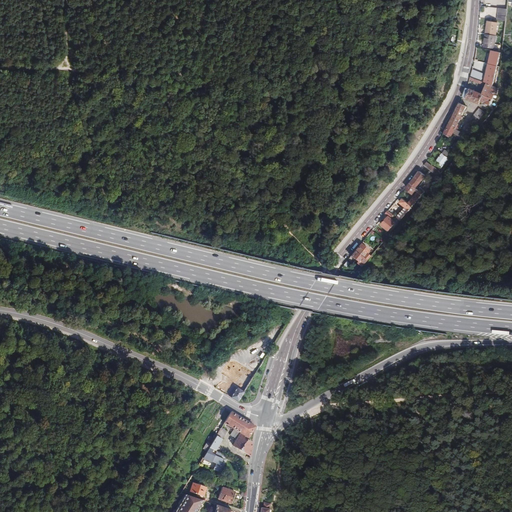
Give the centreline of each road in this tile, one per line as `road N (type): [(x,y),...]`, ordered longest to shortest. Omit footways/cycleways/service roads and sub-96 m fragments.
road 1 (trunk): [(511,313),(298,280),(0,207)]
road 2 (trunk): [(0,224),(324,302),(511,329)]
road 3 (secondary): [(475,0),(451,108),(305,310)]
road 4 (secondary): [(266,418),(72,329),(0,310)]
road 5 (trunk): [(297,412),(420,348),(511,342)]
road 6 (track): [(272,95),(144,71),(67,69)]
road 7 (track): [(0,427),(205,403)]
road 8 (track): [(309,414),(511,393)]
road 9 (track): [(386,0),(397,58),(391,75),(324,100),(272,95)]
road 10 (track): [(322,266),(283,222),(272,95)]
road 11 (track): [(71,71),(111,219)]
